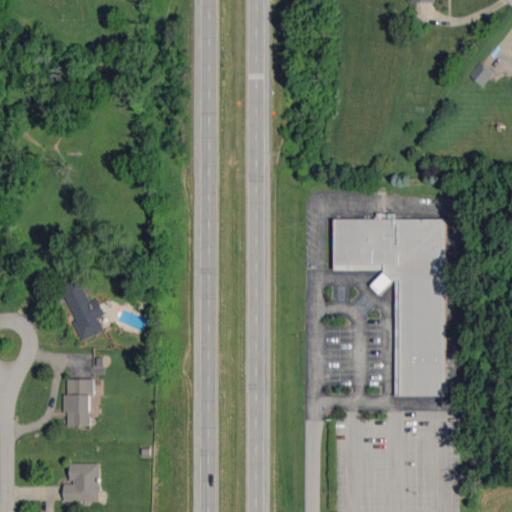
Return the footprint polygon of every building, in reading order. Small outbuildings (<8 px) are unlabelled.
[(470,74),(483,86),(494,73),(481,61),(470,74)] [(446,395),(446,218),(335,219),(335,269),(377,269),(377,287),(396,287),(396,396),(446,395)] [(91,301),(80,277),(61,285),(76,320),(74,321),(83,340),(105,330),(99,317),(106,314),(99,297),(91,301)] [(95,378),(68,379),(69,393),(64,393),(65,413),(68,413),(68,425),(91,425),(91,395),(95,395),(95,378)] [(101,501),(100,463),(71,463),(71,483),(64,484),(65,501),(101,501)]
